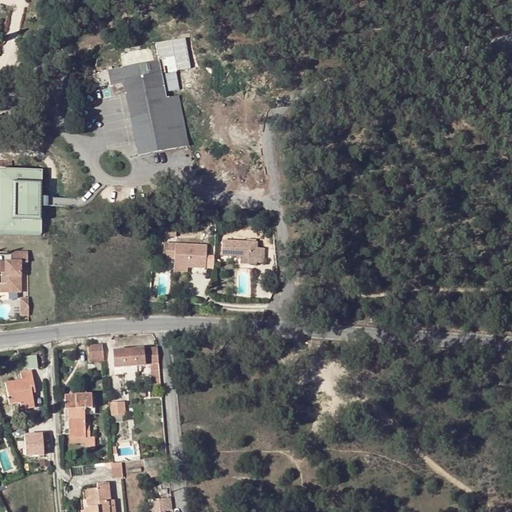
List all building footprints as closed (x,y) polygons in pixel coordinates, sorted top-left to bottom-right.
[(124,84),(137,154),(187,145),(178,96),(165,98),(159,62),(108,72),(111,86),(124,84)] [(40,207),(40,199),(41,169),(0,167),(0,232),(39,234),(40,207)] [(75,200),(40,199),(40,207),(75,207),(75,200)] [(257,240),(223,238),(222,253),(242,255),(242,263),(257,264),(257,262),(264,262),(265,246),(257,246),(257,240)] [(172,242),(164,241),(164,256),(171,257),(172,242)] [(207,244),(175,242),(175,257),(174,265),(188,266),(206,266),(207,244)] [(5,261),(0,261),(0,279),(5,280),(5,291),(20,291),(20,261),(27,261),(27,251),(10,251),(10,261),(7,263),(5,261)] [(88,345),(89,360),(103,360),(102,345),(88,345)] [(142,349),(143,366),(144,365),(143,364),(150,364),(158,363),(158,359),(157,348),(154,348),(142,349)] [(133,350),(134,366),(143,366),(142,349),(133,350)] [(121,351),(123,367),(134,366),(133,350),(130,350),(121,351)] [(114,368),(123,367),(121,351),(113,351),(114,368)] [(26,356),(27,367),(38,365),(37,355),(26,356)] [(20,402),(33,400),(32,393),(36,393),(32,370),(21,372),(22,380),(5,383),(9,404),(20,402)] [(64,397),(65,416),(68,416),(68,424),(68,430),(69,439),(90,438),(90,429),(90,422),(84,422),(84,416),(93,415),(91,395),(64,397)] [(33,400),(20,402),(21,410),(34,407),(33,400)] [(123,416),(125,416),(124,403),(111,403),(111,416),(114,416),(123,416)] [(41,434),(23,435),(24,456),(42,455),(41,434)] [(85,450),(94,450),(94,449),(94,438),(90,438),(69,439),(69,444),(85,443),(85,450)] [(161,470),(168,469),(168,463),(167,457),(160,458),(161,470)] [(149,459),(146,459),(147,466),(150,466),(152,482),(162,481),(162,478),(169,477),(169,474),(168,469),(161,470),(160,458),(149,459)] [(123,478),(122,468),(112,468),(113,479),(123,478)] [(108,511),(108,502),(111,501),(110,483),(98,485),(98,489),(88,490),(88,499),(86,499),(87,507),(85,509),(84,511),(83,511),(108,511)] [(148,502),(149,511),(165,511),(172,511),(171,499),(160,500),(148,502)] [(117,511),(116,501),(111,501),(108,502),(108,511),(117,511)]
